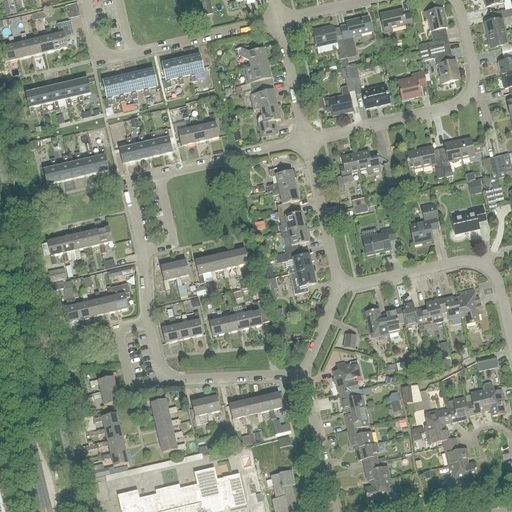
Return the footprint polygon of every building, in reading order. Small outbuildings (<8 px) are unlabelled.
[(249,0),(235,0),(236,3),(230,4),(232,11),(245,8),(244,1),(249,0)] [(213,15),(211,7),(203,9),(204,17),(213,15)] [(429,21),(434,42),(418,46),(420,52),(446,46),(443,34),(445,34),(444,30),(446,29),(443,18),(444,17),(442,9),(424,13),(426,21),(429,21)] [(407,28),(413,26),(410,13),(403,15),(402,10),(380,15),(384,33),(392,31),(391,29),(406,26),(407,28)] [(487,36),(505,32),(504,26),(511,23),(511,16),(484,23),(487,36)] [(340,27),(348,59),(356,57),(352,41),(351,41),(350,38),(372,33),(368,18),(346,23),(347,26),(340,27)] [(52,37),(51,37),(55,52),(67,49),(64,38),(74,36),(70,22),(57,25),(59,35),(52,37)] [(317,48),(338,43),(334,26),(313,31),(317,48)] [(42,55),(55,52),(51,37),(52,37),(50,29),(46,30),(47,38),(39,39),(39,40),(42,55)] [(30,58),(42,55),(39,40),(39,39),(38,32),(33,33),(35,41),(27,42),(26,43),(30,58)] [(508,46),(505,32),(487,36),(490,50),(508,46)] [(17,61),(30,58),(26,43),(27,42),(25,34),(21,35),(23,44),(15,45),(14,46),(17,61)] [(5,63),(17,61),(14,46),(15,45),(13,37),(9,38),(10,46),(2,48),(5,63)] [(337,46),(341,60),(347,59),(344,44),(337,46)] [(250,63),(251,69),(268,65),(265,50),(260,52),(258,45),(237,50),(239,56),(250,63)] [(452,62),(448,46),(446,46),(420,52),(422,62),(433,60),(436,61),(437,65),(438,65),(440,77),(441,85),(460,81),(458,72),(457,73),(454,61),(452,62)] [(511,52),(511,59),(499,63),(502,76),(511,73),(511,52)] [(200,56),(187,59),(191,75),(190,75),(192,83),(196,82),(194,74),(204,72),(200,56)] [(187,59),(174,62),(178,78),(177,78),(179,86),(184,85),(182,77),(190,75),(191,75),(187,59)] [(174,62),(161,65),(167,89),(172,88),(170,80),(177,78),(178,78),(174,62)] [(250,91),(263,88),(262,82),(271,80),(268,65),(251,69),(242,71),(246,86),(249,85),(250,91)] [(343,80),(351,78),(348,68),(340,70),(343,80)] [(386,86),(363,92),(362,92),(356,68),(349,70),(355,96),(363,94),(366,110),(390,104),(386,86)] [(153,71),(140,74),(144,90),(143,90),(145,98),(149,97),(147,89),(157,87),(153,71)] [(419,88),(427,86),(424,72),(412,75),(414,81),(398,84),(402,101),(422,97),(419,88)] [(511,73),(502,76),(505,90),(509,89),(510,94),(511,94),(511,73)] [(140,74),(128,77),(131,93),(132,101),(137,100),(135,92),(143,90),(144,90),(140,74)] [(128,77),(115,80),(119,96),(118,96),(120,104),(125,103),(123,95),(131,93),(128,77)] [(349,95),(348,93),(354,92),(351,79),(345,81),(347,88),(341,89),(342,97),(331,100),(330,98),(324,100),(327,114),(332,113),(333,117),(353,113),(349,95)] [(87,80),(75,83),(78,98),(77,98),(79,107),(84,105),(82,97),(91,95),(87,80)] [(115,80),(102,83),(108,107),(113,106),(111,98),(118,96),(119,96),(115,80)] [(75,83),(62,85),(66,101),(65,101),(67,109),(72,108),(70,100),(77,98),(78,98),(75,83)] [(62,85),(50,88),(54,104),(53,104),(55,112),(60,111),(58,103),(65,101),(66,101),(62,85)] [(50,88),(38,91),(41,106),(40,107),(42,115),(47,114),(45,105),(53,104),(54,104),(50,88)] [(260,110),(277,106),(274,91),(265,93),(263,88),(250,91),(252,97),(250,97),(253,112),(260,110)] [(38,91),(25,94),(29,109),(28,109),(30,118),(35,117),(33,108),(40,107),(41,106),(38,91)] [(281,121),(277,106),(260,110),(262,116),(260,117),(258,120),(258,122),(261,139),(278,135),(275,122),(281,121)] [(212,125),(204,127),(203,127),(206,142),(219,139),(216,124),(214,116),(210,117),(212,125)] [(129,121),(131,131),(140,129),(138,119),(129,121)] [(203,127),(204,127),(202,119),(198,120),(199,128),(191,130),(194,145),(206,142),(203,127)] [(191,130),(189,122),(185,122),(187,130),(178,133),(181,148),(194,145),(191,130)] [(157,142),(156,142),(160,157),(172,154),(169,139),(170,139),(168,130),(163,131),(165,140),(157,142)] [(145,144),(144,145),(147,160),(160,157),(156,142),(157,142),(155,133),(150,134),(152,143),(145,144)] [(133,147),(132,148),(135,163),(147,160),(144,145),(145,144),(143,136),(138,137),(140,146),(133,147)] [(471,138),(458,141),(462,161),(476,157),(471,138)] [(128,148),(119,150),(123,166),(135,163),(132,148),(133,147),(131,139),(126,140),(128,148)] [(440,150),(446,178),(452,176),(450,166),(449,167),(448,164),(462,161),(458,141),(445,144),(446,149),(440,150)] [(438,180),(446,178),(440,150),(434,152),(433,147),(419,150),(423,169),(436,166),(437,169),(435,170),(438,180)] [(93,160),(96,175),(109,172),(106,157),(104,148),(99,149),(101,158),(93,160)] [(410,172),(423,169),(419,150),(406,153),(406,154),(400,155),(399,158),(399,162),(402,163),(408,162),(410,172)] [(84,177),(96,175),(93,160),(91,151),(87,152),(89,161),(81,162),(81,163),(84,177)] [(369,152),(356,155),(360,172),(360,173),(368,171),(368,174),(380,171),(378,160),(379,158),(379,155),(370,157),(369,152)] [(69,165),(68,166),(72,180),(84,177),(81,163),(81,162),(79,154),(75,155),(77,164),(69,165)] [(351,174),(360,172),(356,155),(341,158),(343,168),(339,169),(341,178),(337,179),(340,195),(346,193),(344,183),(352,181),(351,174)] [(511,172),(511,171),(506,172),(503,156),(496,158),(500,179),(511,176),(511,172)] [(57,168),(56,168),(59,183),(72,180),(68,166),(69,165),(67,157),(62,158),(64,166),(57,168)] [(492,181),(497,180),(500,179),(496,158),(489,159),(492,172),(490,173),(492,181)] [(52,169),(43,171),(47,186),(59,183),(56,168),(57,168),(55,159),(50,161),(52,169)] [(467,168),(468,180),(480,178),(478,166),(467,168)] [(271,193),(296,187),(292,173),(283,175),(282,169),(269,172),(270,178),(276,177),(278,185),(267,187),(269,193),(271,193)] [(497,180),(492,181),(490,181),(495,203),(504,201),(501,188),(499,189),(497,180)] [(474,195),(482,193),(479,181),(471,183),(474,195)] [(401,184),(395,185),(398,199),(404,197),(401,184)] [(390,200),(398,199),(395,185),(387,187),(390,200)] [(296,187),(271,193),(272,198),(280,196),(282,205),(277,207),(278,213),(292,210),(290,204),(299,202),(296,187)] [(354,209),(367,206),(366,199),(352,202),(354,209)] [(439,229),(437,220),(438,219),(435,203),(421,206),(425,223),(410,227),(414,246),(433,242),(431,231),(439,229)] [(367,206),(354,209),(356,216),(369,213),(367,206)] [(478,223),(487,221),(483,207),(471,210),(472,214),(451,219),(455,237),(480,231),(478,223)] [(293,216),(292,210),(278,213),(280,219),(285,218),(287,226),(279,228),(281,234),(289,232),(305,228),(302,214),(293,216)] [(256,223),(258,231),(267,228),(265,221),(256,223)] [(109,228),(97,231),(100,246),(99,246),(101,255),(106,254),(104,245),(113,243),(109,228)] [(309,243),(305,228),(289,232),(281,234),(282,240),(290,238),(292,247),(277,250),(279,256),(299,252),(298,246),(309,243)] [(389,243),(397,241),(394,229),(381,232),(382,235),(363,240),(366,257),(391,251),(389,243)] [(91,248),(99,246),(100,246),(97,231),(84,234),(88,249),(87,249),(89,258),(93,257),(91,248)] [(79,251),(87,249),(88,249),(84,234),(72,237),(75,252),(77,260),(81,259),(79,251)] [(63,255),(65,263),(69,262),(67,254),(75,252),(72,237),(60,240),(63,255)] [(55,257),(63,255),(60,240),(47,243),(53,266),(57,265),(55,257)] [(245,250),(232,253),(236,268),(235,268),(237,277),(241,276),(239,267),(248,265),(245,250)] [(289,269),(290,275),(312,270),(311,263),(313,263),(314,262),(312,255),(300,258),(299,252),(279,256),(275,257),(277,265),(288,263),(287,261),(293,260),(294,268),(289,269)] [(227,270),(235,268),(236,268),(232,253),(220,256),(223,271),(222,271),(224,280),(229,279),(227,270)] [(215,273),(222,271),(223,271),(220,256),(208,259),(211,274),(210,274),(212,282),(217,281),(215,273)] [(202,276),(210,274),(211,274),(208,259),(195,262),(199,276),(198,276),(200,285),(204,284),(202,276)] [(113,260),(103,263),(105,271),(115,269),(113,260)] [(186,262),(173,265),(177,280),(176,280),(178,288),(182,287),(180,279),(189,277),(186,262)] [(168,282),(176,280),(177,280),(173,265),(161,268),(164,283),(166,291),(170,290),(168,282)] [(130,268),(115,271),(117,278),(122,277),(132,275),(130,268)] [(48,273),(48,275),(50,284),(66,281),(64,269),(48,273)] [(262,270),(265,281),(270,279),(267,269),(262,270)] [(312,270),(290,275),(295,296),(308,293),(307,287),(316,285),(312,270)] [(92,288),(90,278),(84,280),(86,289),(92,288)] [(267,281),(270,291),(277,289),(275,279),(267,281)] [(64,290),(63,284),(49,287),(51,293),(64,290)] [(112,298),(116,313),(128,310),(125,296),(129,295),(127,286),(111,290),(113,298),(112,298)] [(202,287),(195,289),(197,297),(204,295),(202,287)] [(68,308),(63,309),(67,325),(79,322),(75,306),(77,306),(75,298),(72,289),(66,290),(68,300),(66,300),(68,308)] [(104,316),(116,313),(112,298),(113,298),(111,290),(107,291),(109,298),(101,300),(100,300),(104,316)] [(91,319),(104,316),(100,300),(101,300),(99,292),(95,293),(97,301),(89,303),(88,303),(91,319)] [(243,299),(241,292),(232,294),(234,301),(243,299)] [(459,299),(457,300),(461,319),(464,318),(466,326),(480,323),(478,316),(483,315),(478,299),(475,300),(473,292),(458,296),(459,299)] [(79,322),(91,319),(88,303),(89,303),(87,295),(83,296),(84,304),(77,306),(75,306),(79,322)] [(461,319),(457,300),(454,301),(453,298),(438,301),(438,299),(437,299),(441,315),(447,314),(449,322),(461,319)] [(421,310),(425,331),(431,329),(430,323),(433,322),(434,325),(443,323),(441,315),(437,299),(434,300),(435,302),(425,304),(427,309),(421,310)] [(247,315),(250,329),(262,327),(259,312),(260,312),(258,303),(253,304),(255,313),(247,314),(247,315)] [(424,331),(425,331),(421,310),(415,312),(413,303),(403,306),(404,309),(401,309),(405,323),(404,323),(406,330),(412,329),(411,327),(418,325),(420,335),(425,334),(424,331)] [(234,317),(238,332),(250,329),(247,315),(247,314),(245,306),(241,307),(243,315),(235,317),(234,317)] [(226,335),(238,332),(234,317),(235,317),(233,309),(229,310),(231,318),(222,320),(226,335)] [(387,316),(383,317),(388,335),(400,333),(398,325),(404,323),(405,323),(401,309),(386,313),(387,316)] [(369,337),(370,336),(371,340),(380,338),(381,341),(389,339),(388,335),(383,317),(380,317),(379,310),(365,313),(367,324),(366,325),(369,337)] [(213,338),(226,335),(222,320),(221,312),(217,313),(219,321),(209,323),(213,338)] [(196,322),(188,324),(187,324),(191,339),(203,336),(199,321),(200,321),(198,313),(194,314),(196,322)] [(187,324),(188,324),(186,316),(181,317),(183,325),(176,326),(175,327),(178,342),(191,339),(187,324)] [(166,345),(178,342),(175,327),(176,326),(174,318),(169,319),(171,327),(162,330),(166,345)] [(345,335),(343,349),(355,350),(357,337),(345,335)] [(497,364),(496,360),(477,364),(479,373),(493,369),(492,365),(497,364)] [(337,385),(339,396),(358,391),(356,383),(355,383),(354,380),(361,378),(359,366),(358,367),(357,362),(350,363),(351,366),(345,367),(344,364),(334,366),(336,372),(332,372),(335,385),(337,385)] [(99,386),(101,394),(116,391),(113,378),(98,381),(90,383),(91,387),(99,386)] [(482,392),(487,410),(489,410),(491,417),(505,414),(502,403),(504,403),(501,391),(495,392),(494,389),(493,389),(492,386),(490,384),(484,385),(483,388),(483,392),(482,392)] [(119,403),(116,391),(101,394),(93,396),(94,400),(102,398),(104,407),(119,403)] [(358,391),(339,396),(343,410),(345,410),(345,413),(365,409),(362,396),(362,397),(360,391),(358,391)] [(483,411),(487,410),(482,392),(470,395),(472,403),(466,404),(465,404),(468,417),(484,414),(483,411)] [(279,394),(266,397),(270,412),(269,412),(271,421),(275,420),(273,411),(282,409),(279,394)] [(396,412),(403,409),(397,395),(390,397),(396,412)] [(217,397),(204,400),(207,416),(209,424),(213,423),(211,415),(220,413),(217,397)] [(261,414),(269,412),(270,412),(266,397),(254,400),(257,415),(259,424),(263,423),(261,414)] [(448,411),(451,424),(466,421),(466,418),(468,417),(465,404),(466,404),(464,399),(452,402),(454,410),(448,411)] [(198,418),(207,416),(204,400),(191,403),(195,418),(194,418),(196,427),(200,426),(198,418)] [(249,417),(257,415),(254,400),(241,403),(245,418),(244,418),(246,426),(250,425),(249,417)] [(151,404),(153,417),(169,413),(169,414),(177,412),(176,408),(168,410),(166,401),(151,404)] [(236,420),(244,418),(245,418),(241,403),(229,406),(232,421),(234,429),(238,428),(236,420)] [(368,421),(365,409),(345,413),(346,416),(344,416),(348,432),(361,429),(369,427),(368,422),(368,421)] [(443,426),(451,424),(448,411),(437,414),(436,412),(424,415),(427,427),(424,427),(425,433),(444,429),(443,426)] [(171,422),(169,414),(169,413),(153,417),(156,429),(172,426),(172,427),(180,425),(179,421),(171,422)] [(103,422),(104,430),(105,431),(120,427),(117,415),(102,418),(94,420),(95,424),(103,422)] [(174,435),(172,427),(172,426),(156,429),(159,442),(174,438),(175,439),(183,437),(182,433),(174,435)] [(105,431),(104,430),(96,432),(97,436),(106,434),(107,442),(108,443),(123,440),(120,427),(105,431)] [(418,435),(418,434),(424,432),(423,428),(411,431),(412,437),(418,435)] [(354,447),(355,450),(374,445),(371,433),(363,435),(361,429),(348,432),(352,447),(354,447)] [(444,432),(444,429),(425,433),(428,446),(442,443),(443,448),(457,445),(455,439),(450,440),(448,431),(444,432)] [(177,447),(175,439),(174,438),(159,442),(162,454),(177,451),(186,449),(185,445),(177,447)] [(290,446),(289,439),(277,441),(279,449),(290,446)] [(108,446),(110,454),(111,455),(126,452),(123,440),(108,443),(107,442),(99,444),(100,448),(108,446)] [(374,445),(355,450),(358,462),(363,461),(364,467),(378,464),(376,455),(379,454),(376,444),(374,445)] [(447,467),(466,462),(465,460),(468,459),(466,449),(458,451),(457,445),(443,448),(447,467)] [(111,455),(110,454),(102,456),(103,461),(111,459),(113,468),(129,464),(126,452),(111,455)] [(466,465),(466,462),(447,467),(449,473),(451,472),(454,484),(467,482),(466,480),(477,477),(474,463),(466,465)] [(379,470),(378,464),(364,467),(367,482),(370,481),(371,484),(390,480),(387,468),(379,470)] [(93,472),(94,479),(106,477),(106,476),(127,472),(126,467),(113,469),(113,468),(93,472)] [(214,511),(229,509),(230,510),(246,507),(239,475),(217,481),(214,469),(194,474),(197,486),(180,490),(179,486),(155,491),(156,495),(139,499),(137,492),(117,496),(120,511),(214,511)] [(274,490),(291,486),(292,485),(292,482),(294,482),(292,472),(271,477),(274,490)] [(390,480),(371,484),(372,487),(364,489),(367,502),(378,500),(379,502),(391,499),(388,487),(396,486),(394,479),(390,480)] [(296,511),(291,486),(274,490),(276,500),(272,501),(274,511),(296,511)] [(447,494),(446,488),(431,491),(433,497),(447,494)]
